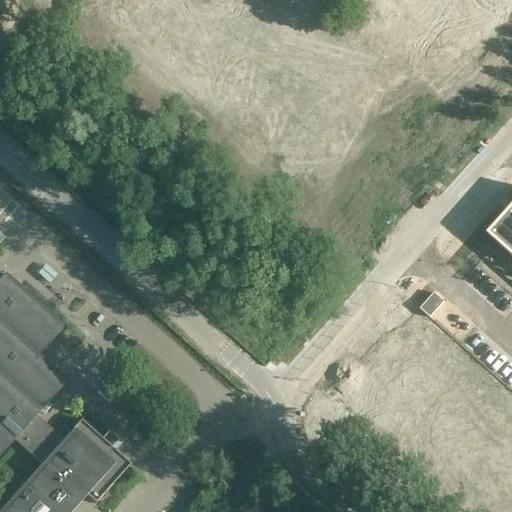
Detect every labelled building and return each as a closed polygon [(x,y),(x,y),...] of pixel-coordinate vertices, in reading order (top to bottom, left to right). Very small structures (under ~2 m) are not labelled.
[(79,0),(75,5),(91,19),(108,0),(79,0)] [(133,0),(108,0),(91,19),(107,34),(136,2),(133,0)] [(180,0),(166,0),(166,1),(175,9),(182,1),(180,0)] [(475,0),(470,0),(466,5),(475,13),(482,6),(475,0)] [(136,2),(107,34),(123,48),(152,17),(136,2)] [(466,5),(460,13),(468,21),(475,13),(466,5)] [(511,17),(504,10),(490,26),(511,46),(511,17)] [(152,17),(123,48),(140,64),(169,32),(152,17)] [(205,22),(197,31),(205,38),(213,29),(205,22)] [(511,46),(490,26),(476,41),(508,70),(511,65),(511,46)] [(446,28),(439,35),(448,43),(455,36),(446,28)] [(213,29),(205,38),(212,45),(220,36),(213,29)] [(384,53),(402,51),(400,34),(382,35),(384,53)] [(439,35),(432,42),(441,51),(448,43),(439,35)] [(176,38),(147,69),(163,84),(192,52),(176,38)] [(476,41),(462,56),(494,85),(508,70),(476,41)] [(236,50),(227,59),(235,65),(243,56),(236,50)] [(192,52),(163,84),(178,97),(207,66),(192,52)] [(243,56),(235,65),(242,72),(250,63),(243,56)] [(462,56),(449,71),(481,100),(494,85),(462,56)] [(418,58),(412,66),(421,74),(427,66),(418,58)] [(207,66),(178,97),(193,111),(222,79),(207,66)] [(412,66),(405,73),(414,81),(421,74),(412,66)] [(449,71),(435,86),(467,115),(481,100),(449,71)] [(266,77),(257,86),(265,93),(273,84),(266,77)] [(222,79),(193,111),(209,125),(237,93),(222,79)] [(273,84),(265,93),(272,99),(281,90),(273,84)] [(435,86),(421,101),(453,130),(467,115),(435,86)] [(391,88),(384,96),(393,104),(400,96),(391,88)] [(237,93),(209,125),(224,139),(252,107),(237,93)] [(384,96),(378,103),(386,111),(393,104),(384,96)] [(421,101),(408,117),(439,146),(453,130),(421,101)] [(296,104),(288,113),(295,120),(304,111),(296,104)] [(252,107),(224,139),(239,152),(268,120),(252,107)] [(304,111),(295,120),(303,127),(311,118),(304,111)] [(408,117),(393,132),(425,161),(439,146),(408,117)] [(268,120),(239,152),(254,166),(283,134),(268,120)] [(283,134),(254,166),(270,180),(298,148),(283,134)] [(334,138),(326,147),(334,154),(342,145),(334,138)] [(342,145),(334,154),(341,160),(349,152),(342,145)] [(306,154),(277,186),(292,200),(321,168),(306,154)] [(363,164),(355,173),(362,180),(370,171),(363,164)] [(321,168),(292,200),(306,213),(335,181),(321,168)] [(370,171),(362,180),(369,186),(377,177),(370,171)] [(335,181),(306,213),(321,226),(349,194),(335,181)] [(391,190),(383,199),(391,206),(399,197),(391,190)] [(349,194),(321,226),(335,239),(364,207),(349,194)] [(399,197),(391,206),(398,212),(406,203),(399,197)] [(364,207),(335,239),(349,251),(378,220),(364,207)] [(511,207),(487,235),(511,257),(511,207)] [(378,220),(349,251),(364,265),(393,233),(378,220)] [(0,456),(13,441),(46,471),(28,491),(22,486),(0,510),(0,511),(51,511),(75,486),(95,505),(130,466),(102,440),(109,433),(122,445),(122,444),(109,432),(102,440),(81,421),(63,441),(36,417),(67,382),(38,356),(64,328),(5,275),(0,280),(0,456)] [(430,319),(444,303),(434,294),(420,310),(430,319)] [(381,336),(372,346),(380,352),(388,343),(381,336)] [(388,343),(380,352),(387,359),(395,349),(388,343)] [(351,354),(326,382),(340,396),(365,368),(351,354)] [(409,362),(401,372),(408,378),(417,369),(409,362)] [(365,368),(340,396),(355,409),(380,381),(365,368)] [(417,369),(408,378),(415,385),(424,375),(417,369)] [(380,381),(355,409),(369,421),(394,394),(380,381)] [(438,388),(429,397),(437,404),(445,395),(438,388)] [(394,394),(369,421),(383,434),(408,407),(394,394)] [(445,395),(437,404),(444,411),(453,401),(445,395)] [(408,407),(383,434),(398,447),(423,420),(408,407)] [(466,414),(458,423),(465,430),(474,420),(466,414)] [(423,420),(398,447),(412,460),(437,432),(423,420)] [(474,420),(465,430),(472,436),(481,427),(474,420)] [(437,432),(412,460),(426,473),(451,445),(437,432)] [(495,440),(487,449),(494,456),(503,447),(495,440)] [(451,445),(426,473),(440,486),(465,458),(451,445)] [(465,458),(440,486),(455,499),(480,472),(465,458)] [(492,481),(467,510),(469,511),(491,511),(507,495),(492,481)] [(511,511),(511,498),(507,495),(491,511),(511,511)]
